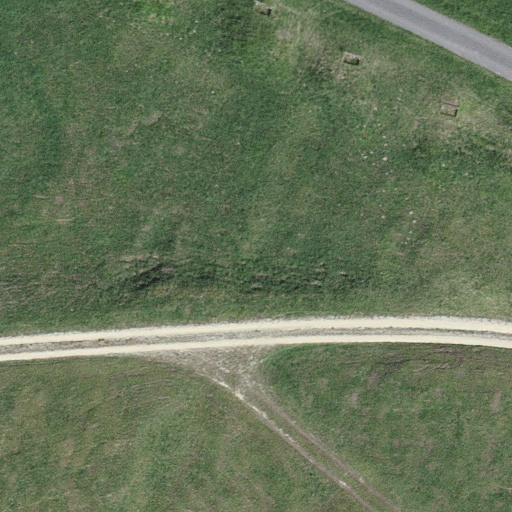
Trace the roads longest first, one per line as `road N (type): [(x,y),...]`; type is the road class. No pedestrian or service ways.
road 1 (track): [(511,349),(290,346),(0,359)]
road 2 (track): [(332,0),(511,82)]
